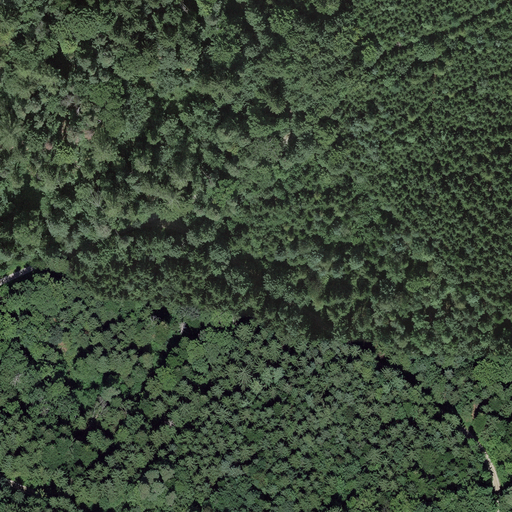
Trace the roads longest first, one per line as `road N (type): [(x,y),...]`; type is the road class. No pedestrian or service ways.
road 1 (track): [(0,281),(253,173),(371,61),(498,0)]
road 2 (track): [(498,511),(493,471),(481,451),(409,386),(220,249),(149,215)]
road 3 (track): [(287,147),(289,103),(275,53),(246,0)]
